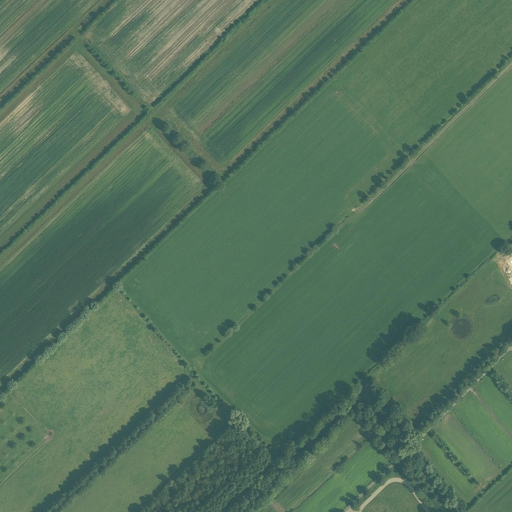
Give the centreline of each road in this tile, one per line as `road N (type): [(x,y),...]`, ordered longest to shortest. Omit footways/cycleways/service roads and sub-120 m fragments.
road 1 (track): [(193,380),(55,507)]
road 2 (track): [(193,380),(267,459),(213,511)]
road 3 (track): [(136,511),(231,421)]
